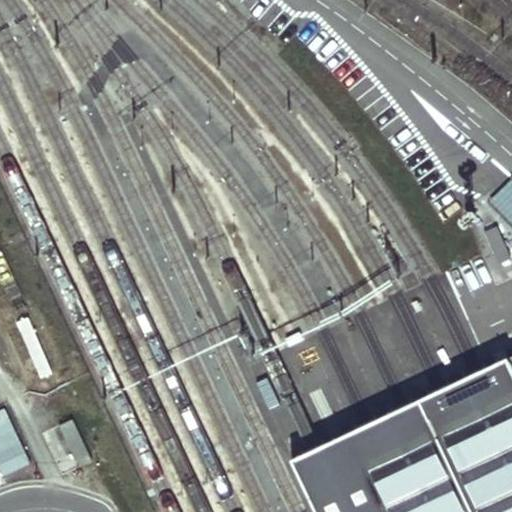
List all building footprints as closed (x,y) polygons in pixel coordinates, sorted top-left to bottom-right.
[(511,180),(491,200),(511,221),(511,180)] [(500,263),(511,258),(511,255),(498,226),(486,232),(500,263)] [(474,294),(495,284),(482,256),(461,266),(474,294)] [(511,511),(511,350),(506,353),(505,351),(285,454),(312,511),(511,511)] [(47,429),(62,473),(91,463),(75,419),(47,429)]
